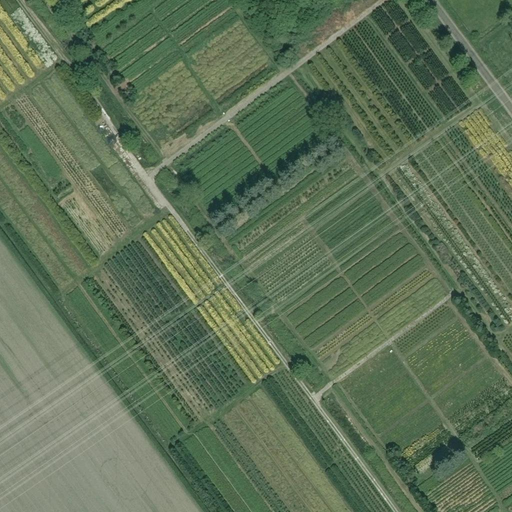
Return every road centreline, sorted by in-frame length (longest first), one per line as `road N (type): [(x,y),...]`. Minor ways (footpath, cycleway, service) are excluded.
road 1 (track): [(19,0),(392,511)]
road 2 (track): [(383,0),(147,178)]
road 3 (unclassified): [(511,108),(431,0)]
